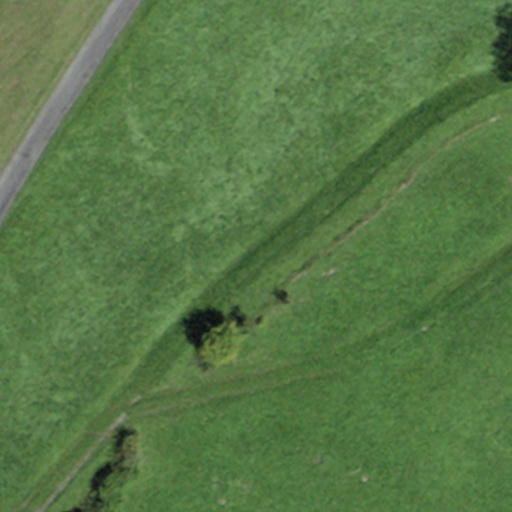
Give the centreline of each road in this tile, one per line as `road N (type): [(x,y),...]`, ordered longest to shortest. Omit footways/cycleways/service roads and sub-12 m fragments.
road 1 (track): [(511,65),(427,108),(301,220),(128,399)]
road 2 (track): [(511,250),(387,344),(342,364),(128,399)]
road 3 (track): [(32,511),(128,399)]
